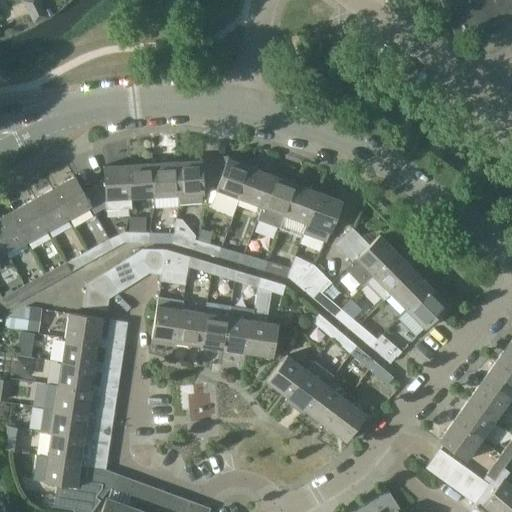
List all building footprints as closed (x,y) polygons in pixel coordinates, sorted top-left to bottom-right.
[(47,17),(38,0),(28,0),(24,2),(34,23),(47,17)] [(511,0),(439,0),(455,38),(511,15),(511,0)] [(232,216),(239,198),(250,167),(227,158),(209,208),(232,216)] [(201,160),(175,162),(177,195),(178,204),(204,202),(201,160)] [(175,162),(152,163),(154,197),(177,195),(175,162)] [(152,163),(128,165),(130,198),(154,197),(152,163)] [(104,181),(83,192),(90,206),(94,213),(106,207),(106,210),(131,208),(130,198),(128,165),(103,166),(104,181)] [(239,198),(261,207),(273,175),(250,167),(239,198)] [(280,227),(284,215),(296,184),(273,175),(261,207),(257,219),(280,227)] [(74,176),(52,188),(68,218),(90,206),(83,192),(74,176)] [(284,215),(307,223),(318,192),(296,184),(284,215)] [(52,188),(30,200),(47,230),(68,218),(52,188)] [(325,243),(329,231),(330,232),(342,200),(318,192),(307,223),(302,235),(325,243)] [(30,200),(10,211),(27,241),(47,230),(30,200)] [(10,211),(0,217),(0,243),(5,253),(27,241),(10,211)] [(335,244),(344,253),(360,236),(352,227),(335,244)] [(124,242),(149,243),(149,233),(124,232),(124,242)] [(149,243),(171,243),(173,233),(149,233),(149,243)] [(171,243),(195,250),(198,241),(173,233),(171,243)] [(356,258),(373,276),(397,253),(379,235),(369,245),(356,258)] [(352,262),(356,258),(369,245),(360,236),(344,253),(352,262)] [(109,239),(87,251),(92,260),(113,248),(109,239)] [(195,250),(217,257),(220,247),(198,241),(195,250)] [(217,257),(241,264),(244,254),(220,247),(217,257)] [(139,279),(149,273),(142,249),(127,258),(139,279)] [(161,275),(163,259),(165,249),(142,249),(149,273),(161,275)] [(163,259),(188,266),(190,257),(165,249),(163,259)] [(87,251),(65,263),(70,272),(92,260),(87,251)] [(384,299),(390,293),(414,270),(397,253),(373,276),(367,282),(384,299)] [(241,264),(264,271),(267,261),(244,254),(241,264)] [(188,266),(211,273),(214,264),(190,257),(188,266)] [(129,285),(139,279),(127,258),(116,265),(129,285)] [(264,271),(287,278),(290,268),(267,261),(264,271)] [(65,263),(45,274),(50,283),(70,272),(65,263)] [(237,271),(214,264),(211,273),(234,281),(237,271)] [(118,292),(129,285),(116,265),(106,271),(118,292)] [(288,278),(305,292),(322,273),(314,265),(306,273),(290,268),(287,278),(288,278)] [(390,293),(407,310),(431,287),(414,270),(390,293)] [(108,298),(118,292),(106,271),(86,284),(108,298)] [(234,281),(258,288),(260,278),(237,271),(234,281)] [(305,292),(334,316),(340,308),(328,297),(322,292),(331,282),(322,273),(305,292)] [(45,274),(24,286),(28,295),(50,283),(45,274)] [(252,320),(247,353),(272,357),(277,324),(265,322),(266,316),(268,316),(272,292),(282,295),(285,285),(260,278),(258,288),(252,320)] [(107,310),(108,298),(86,284),(83,306),(107,310)] [(28,295),(24,286),(2,298),(7,307),(28,295)] [(431,287),(407,310),(424,328),(448,304),(431,287)] [(166,341),(176,342),(181,309),(156,305),(151,338),(152,338),(151,342),(166,344),(166,341)] [(5,328),(26,331),(29,307),(25,307),(7,317),(5,328)] [(334,316),(353,332),(359,324),(340,308),(334,316)] [(176,342),(200,346),(205,313),(181,309),(176,342)] [(68,312),(65,337),(98,342),(97,346),(123,350),(124,341),(98,337),(101,317),(68,312)] [(200,346),(224,349),(229,316),(205,313),(200,346)] [(312,322),(331,338),(337,330),(319,314),(312,322)] [(224,349),(247,353),(252,320),(229,316),(224,349)] [(353,332),(371,347),(377,339),(359,324),(353,332)] [(331,338),(350,353),(356,346),(337,330),(331,338)] [(381,335),(377,339),(371,347),(390,363),(396,355),(400,351),(381,335)] [(65,337),(61,361),(94,366),(93,370),(119,374),(121,365),(95,361),(97,346),(98,342),(65,337)] [(511,344),(509,342),(495,362),(511,373),(511,344)] [(350,353),(368,369),(375,362),(356,346),(350,353)] [(266,382),(287,397),(307,370),(287,355),(266,382)] [(17,358),(15,375),(31,378),(34,360),(17,358)] [(61,361),(58,385),(91,390),(90,394),(116,398),(117,388),(91,385),(93,370),(94,366),(61,361)] [(375,362),(368,369),(387,385),(393,377),(375,362)] [(511,373),(495,362),(481,381),(509,401),(511,395),(511,373)] [(287,397),(306,412),(326,385),(307,370),(287,397)] [(9,381),(0,380),(0,400),(7,402),(9,381)] [(481,381),(467,401),(495,420),(509,401),(481,381)] [(44,407),(54,409),(87,413),(86,418),(112,421),(114,412),(88,408),(90,394),(91,390),(58,385),(47,383),(44,407)] [(306,412),(325,426),(345,400),(326,385),(306,412)] [(345,400),(325,426),(345,441),(365,414),(345,400)] [(467,401),(453,420),(481,440),(495,420),(467,401)] [(50,433),(83,438),(83,441),(109,445),(110,436),(84,432),(86,418),(87,413),(54,409),(44,407),(40,431),(50,433)] [(481,440),(453,420),(439,441),(466,460),(481,440)] [(50,433),(47,457),(80,461),(79,465),(105,469),(106,460),(81,456),(83,441),(83,438),(50,433)] [(511,438),(501,455),(509,460),(511,456),(511,438)] [(440,449),(433,458),(453,473),(460,463),(440,449)] [(80,461),(47,457),(37,455),(34,479),(43,481),(75,486),(74,488),(77,489),(73,511),(74,511),(91,511),(100,500),(95,497),(101,489),(103,483),(77,480),(79,465),(80,461)] [(509,460),(501,455),(486,475),(495,481),(509,460)] [(426,468),(446,482),(453,473),(433,458),(426,468)] [(446,482),(456,490),(470,470),(460,463),(453,473),(446,482)] [(456,490),(465,496),(479,477),(470,470),(456,490)] [(479,477),(465,496),(475,503),(489,484),(479,477)] [(482,504),(490,511),(507,511),(511,507),(511,486),(503,479),(482,504)] [(126,511),(129,506),(133,507),(142,483),(134,480),(125,504),(106,497),(100,511),(126,511)] [(390,511),(397,511),(400,509),(385,486),(378,491),(390,511)] [(126,511),(157,511),(165,491),(156,488),(147,511),(145,511),(133,507),(129,506),(126,511)] [(182,511),(188,500),(179,496),(173,511),(182,511)] [(362,511),(373,511),(365,499),(357,504),(362,511)]
